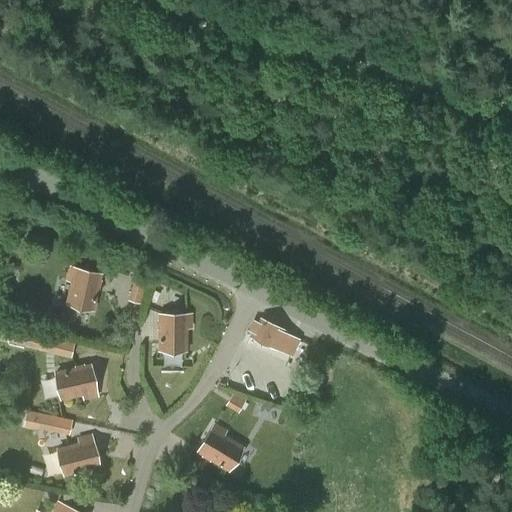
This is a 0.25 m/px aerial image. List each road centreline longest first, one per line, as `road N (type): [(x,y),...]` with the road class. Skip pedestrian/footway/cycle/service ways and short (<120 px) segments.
road 1 (unclassified): [(511,418),(0,159)]
road 2 (track): [(176,0),(511,103)]
